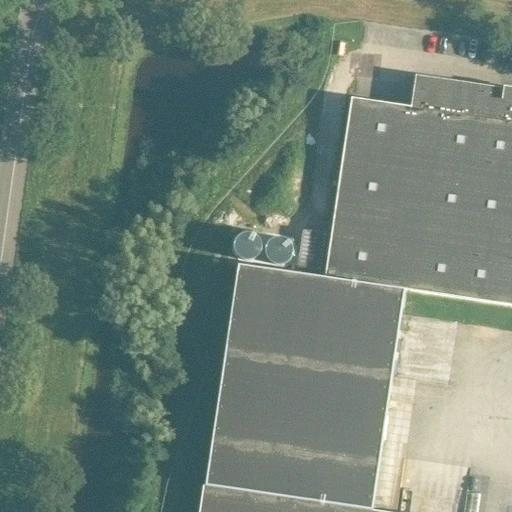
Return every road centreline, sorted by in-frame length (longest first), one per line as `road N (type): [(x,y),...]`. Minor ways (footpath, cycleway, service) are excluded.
road 1 (secondary): [(0,232),(32,0)]
road 2 (unknown): [(511,75),(364,53)]
